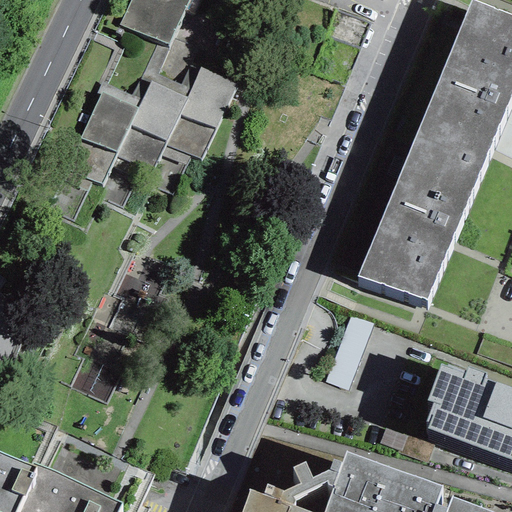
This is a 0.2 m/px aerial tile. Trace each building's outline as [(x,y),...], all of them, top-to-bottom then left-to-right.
[(131,0),(117,29),(169,54),(195,0),(131,0)] [(348,0),(381,14),(386,0),(348,0)] [(511,121),(511,40),(470,24),(358,299),(428,327),(511,121)] [(234,94),(201,78),(187,105),(151,87),(137,115),(101,96),(61,173),(102,194),(113,172),(148,189),(168,149),(198,164),(234,94)] [(354,385),(371,317),(349,312),(332,380),(354,385)] [(453,366),(440,361),(427,397),(432,399),(425,417),(429,419),(426,425),(511,456),(511,383),(495,376),(494,378),(484,374),(486,370),(467,363),(465,369),(454,364),(453,366)] [(0,506),(12,511),(14,511),(15,511),(38,460),(0,445),(0,506)] [(346,447),(341,459),(333,482),(321,511),(430,511),(435,498),(441,482),(346,447)] [(262,490),(292,501),(294,496),(293,492),(327,477),(329,481),(333,482),(341,459),(332,455),(330,465),(310,474),(305,457),(293,464),(299,479),(283,486),(266,480),(262,490)] [(121,498),(38,460),(15,511),(16,511),(114,511),(115,511),(121,498)] [(262,490),(247,485),(237,511),(314,511),(316,509),(292,501),(262,490)] [(448,503),(435,498),(430,511),(504,511),(451,493),(448,503)]
